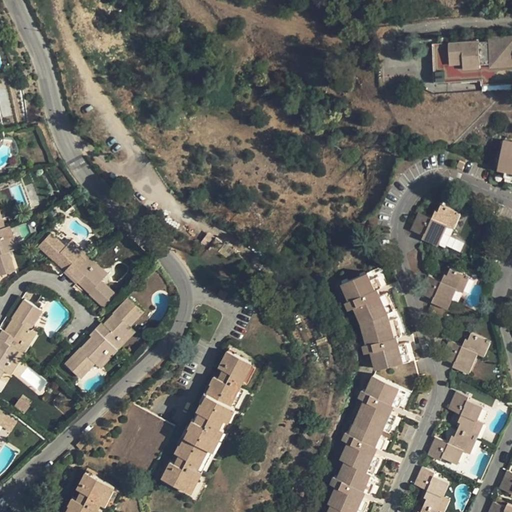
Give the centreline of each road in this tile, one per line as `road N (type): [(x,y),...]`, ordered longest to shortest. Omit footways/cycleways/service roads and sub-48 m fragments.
road 1 (residential): [(398,511),(445,387),(401,265),(403,212),(413,190),(435,179),(474,182),(511,201)]
road 2 (residential): [(14,0),(66,143),(96,193),(175,267),(184,291)]
road 3 (residential): [(184,291),(180,324),(0,498)]
road 4 (residential): [(184,291),(231,310),(178,417)]
road 5 (residential): [(70,343),(86,325),(44,281),(0,299)]
